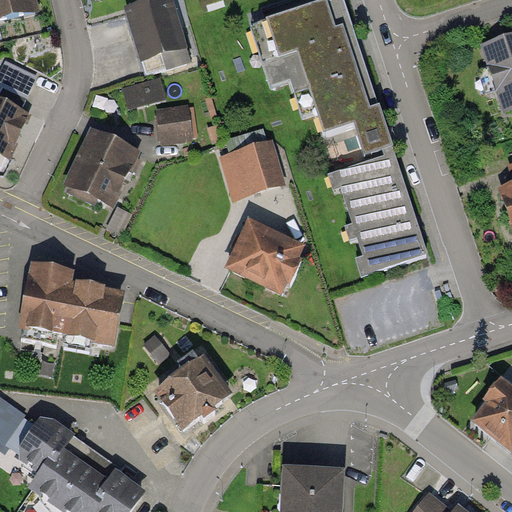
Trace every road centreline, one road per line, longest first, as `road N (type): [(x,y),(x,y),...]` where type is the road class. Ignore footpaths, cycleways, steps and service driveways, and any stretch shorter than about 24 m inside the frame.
road 1 (residential): [(13,220),(296,355),(320,391)]
road 2 (residential): [(398,40),(488,328)]
road 3 (residential): [(13,220),(79,70),(67,0)]
road 4 (residential): [(189,511),(216,457),(246,429),(320,391)]
road 5 (residential): [(511,498),(377,378)]
road 6 (residential): [(377,378),(488,328)]
